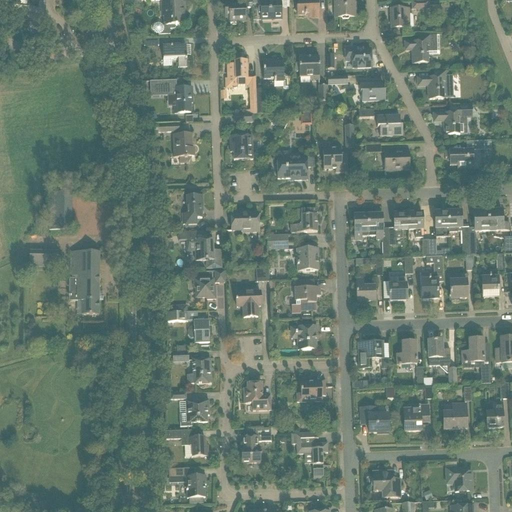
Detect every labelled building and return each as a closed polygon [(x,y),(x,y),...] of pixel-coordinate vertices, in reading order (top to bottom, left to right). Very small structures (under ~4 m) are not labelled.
[(237,22),(244,22),(243,0),(224,0),(225,17),(230,17),(230,26),(237,25),(237,22)] [(268,0),(269,1),(260,1),(261,21),(281,21),(280,0),(268,0)] [(311,19),(318,19),(317,0),(310,0),(310,1),(297,1),(297,16),(311,16),(311,19)] [(355,18),(354,0),(334,0),(335,18),(355,18)] [(428,10),(428,2),(412,3),(412,11),(428,10)] [(184,28),(183,12),(185,12),(184,3),(162,4),(162,9),(165,9),(165,17),(163,17),(164,17),(164,26),(163,28),(162,26),(161,26),(160,25),(159,25),(158,25),(157,25),(156,25),(155,25),(154,26),(154,27),(153,28),(153,29),(153,30),(153,31),(154,33),(155,34),(156,34),(157,34),(158,35),(158,36),(170,35),(170,30),(174,30),(177,27),(177,26),(177,28),(184,28)] [(391,29),(412,29),(413,27),(413,17),(411,15),(409,15),(409,10),(391,10),(391,29)] [(439,55),(439,37),(418,37),(418,43),(405,43),(405,52),(412,51),(413,65),(428,64),(427,56),(439,55)] [(144,47),(159,46),(158,38),(143,39),(144,47)] [(163,61),(164,66),(172,66),(171,60),(177,60),(178,68),(187,68),(186,47),(162,47),(163,61)] [(352,69),(361,69),(371,69),(370,50),(356,51),(356,49),(345,49),(346,62),(352,62),(352,69)] [(310,81),(319,80),(319,58),(306,58),(305,57),(298,57),(299,64),(296,64),(295,66),(295,69),(295,71),(297,73),(299,73),(299,78),(310,77),(310,81)] [(283,90),(292,90),(291,77),(286,77),(283,74),(283,63),(278,63),(275,61),(268,61),(268,64),(263,64),(263,80),(274,80),(274,83),(283,82),(283,90)] [(227,79),(225,79),(225,90),(231,89),(231,87),(240,87),(246,87),(246,89),(249,89),(249,78),(247,78),(247,72),(247,62),(234,62),(234,65),(227,65),(227,79)] [(434,79),(417,79),(418,87),(428,87),(428,101),(438,100),(443,100),(453,100),(452,77),(448,77),(447,72),(444,73),(434,73),(434,79)] [(347,78),(327,78),(328,87),(347,86),(347,78)] [(177,81),(150,82),(150,98),(172,97),(172,96),(172,89),(177,89),(177,81)] [(362,103),(375,103),(385,102),(385,93),(384,93),(384,91),(382,91),(382,84),(372,85),(359,85),(360,94),(361,94),(362,103)] [(326,86),(318,87),(319,103),(327,102),(326,86)] [(177,89),(172,89),(172,96),(172,97),(175,97),(175,108),(174,108),(174,114),(190,114),(190,104),(190,98),(192,98),(192,89),(177,89)] [(263,90),(256,90),(257,115),(264,115),(263,90)] [(472,118),(472,108),(449,109),(450,114),(433,115),(434,123),(444,123),(444,136),(467,135),(467,118),(472,118)] [(373,110),(358,111),(358,119),(373,119),(373,110)] [(311,116),(300,116),(300,126),(312,126),(311,116)] [(380,137),(392,137),(402,137),(402,127),(399,127),(399,123),(400,123),(399,118),(376,119),(377,128),(379,128),(380,137)] [(153,126),(154,134),(179,133),(179,125),(153,126)] [(354,149),(354,127),(344,127),(345,149),(354,149)] [(191,144),(191,135),(173,136),(174,159),(179,159),(179,165),(189,164),(189,163),(191,161),(192,161),(192,159),(194,158),(194,150),(190,150),(190,144),(191,144)] [(234,161),(253,161),(252,137),(230,138),(230,142),(231,142),(231,145),(230,145),(230,154),(233,154),(234,161)] [(491,151),(491,142),(466,143),(467,151),(445,152),(445,159),(449,159),(449,167),(457,167),(457,171),(473,171),(473,151),(491,151)] [(322,149),(323,161),(323,171),(332,171),(332,169),(335,169),(335,174),(347,173),(347,154),(341,154),(341,148),(322,149)] [(384,153),(384,162),(384,172),(409,171),(409,152),(384,153)] [(278,160),(277,160),(277,180),(290,179),(294,179),(294,181),(307,181),(307,171),(307,159),(288,160),(288,153),(277,153),(278,160)] [(202,197),(187,198),(187,215),(183,215),(183,225),(197,225),(196,219),(201,219),(201,206),(202,206),(202,197)] [(296,211),(297,226),(291,227),(291,234),(297,234),(317,233),(316,210),(296,211)] [(502,211),(488,212),(488,233),(502,232),(508,232),(508,224),(502,224),(502,211)] [(488,212),(474,212),(474,233),(488,233),(488,212)] [(231,214),(231,232),(242,232),(242,233),(259,233),(258,227),(258,225),(258,222),(258,215),(243,215),(243,213),(231,214)] [(447,239),(449,239),(448,213),(435,214),(435,239),(447,238),(447,239)] [(462,257),(465,257),(469,257),(469,240),(468,229),(461,229),(461,213),(448,213),(449,239),(450,239),(450,236),(449,236),(449,234),(458,233),(461,232),(462,257)] [(422,214),(408,215),(408,231),(415,231),(415,234),(415,239),(422,239),(422,214)] [(393,215),(394,231),(388,231),(388,247),(395,247),(395,240),(401,240),(401,231),(408,231),(408,215),(393,215)] [(368,238),(369,238),(368,232),(368,216),(354,217),(355,242),(361,241),(361,238),(368,238)] [(382,216),(368,216),(369,238),(376,237),(376,241),(382,241),(383,260),(389,260),(388,247),(388,231),(382,231),(382,216)] [(213,251),(213,240),(195,241),(194,233),(180,234),(180,237),(187,237),(187,252),(195,252),(195,262),(206,262),(206,270),(222,269),(221,251),(213,251)] [(428,241),(428,258),(437,258),(436,241),(428,241)] [(277,243),(267,243),(267,252),(288,251),(287,243),(277,243)] [(296,250),(297,273),(318,272),(318,263),(316,264),(316,259),(318,259),(318,250),(296,250)] [(29,268),(59,269),(59,252),(30,252),(29,268)] [(70,283),(69,302),(78,302),(81,302),(81,315),(81,316),(99,317),(99,301),(99,293),(99,253),(70,253),(70,283)] [(473,256),(469,257),(465,257),(466,272),(473,272),(473,256)] [(437,284),(443,283),(442,258),(427,258),(426,266),(434,265),(434,276),(428,276),(429,281),(421,281),(422,301),(438,301),(437,284)] [(412,276),(411,259),(403,259),(404,276),(412,276)] [(355,261),(355,267),(376,266),(376,277),(382,277),(382,260),(355,261)] [(268,283),(268,270),(256,271),(257,284),(268,283)] [(225,272),(215,273),(215,284),(225,284),(225,272)] [(489,279),(482,279),(482,299),(498,299),(497,278),(497,273),(489,273),(489,279)] [(456,283),(450,283),(451,300),(466,300),(466,286),(467,286),(467,275),(456,276),(456,283)] [(405,286),(405,278),(389,279),(390,302),(406,302),(406,286),(405,286)] [(213,294),(213,281),(201,281),(201,279),(193,279),(194,289),(196,289),(196,299),(206,298),(206,301),(216,300),(215,294),(213,294)] [(319,298),(319,291),(310,291),(310,289),(301,289),(300,281),(294,282),(295,302),(296,302),(296,307),(291,307),(291,315),(300,315),(300,312),(316,312),(315,298),(319,298)] [(357,304),(375,303),(374,288),(363,288),(363,281),(356,281),(357,304)] [(260,307),(261,307),(260,293),(236,294),(236,300),(235,300),(236,302),(236,308),(243,308),(243,319),(258,318),(257,305),(260,305),(260,307)] [(186,313),(166,314),(166,323),(186,323),(186,313)] [(193,322),(194,328),(192,328),(190,328),(189,330),(188,331),(188,332),(188,336),(189,338),(190,339),(191,339),(192,340),(194,340),(194,345),(209,344),(208,321),(193,322)] [(316,328),(291,329),(291,341),(298,340),(298,351),(316,351),(315,338),(317,338),(316,328)] [(501,365),(511,365),(511,339),(500,340),(500,351),(495,351),(495,365),(501,365)] [(462,364),(484,363),(483,341),(469,341),(469,354),(462,354),(462,364)] [(442,342),(428,343),(429,368),(450,367),(450,354),(442,354),(442,342)] [(396,357),(396,367),(416,366),(415,343),(401,344),(402,357),(396,357)] [(364,351),(359,351),(359,370),(369,370),(371,370),(370,361),(383,361),(382,346),(382,345),(364,345),(364,351)] [(188,353),(172,354),(173,363),(189,362),(188,353)] [(210,361),(192,361),(193,376),(193,386),(211,385),(210,373),(209,373),(209,371),(210,371),(210,361)] [(491,385),(490,366),(481,367),(482,386),(485,386),(491,385)] [(457,387),(456,369),(448,370),(448,387),(457,387)] [(312,384),(300,384),(300,395),(296,395),(297,404),(322,403),(322,398),(325,398),(325,382),(312,382),(312,384)] [(252,405),(252,412),(270,412),(270,400),(262,400),(262,384),(257,385),(257,383),(251,383),(251,385),(247,385),(247,390),(243,390),(244,405),(252,405)] [(508,385),(499,385),(500,401),(509,401),(508,385)] [(424,389),(425,401),(433,401),(432,389),(424,389)] [(186,403),(186,415),(179,416),(180,428),(191,428),(190,424),(207,424),(207,417),(209,417),(208,402),(186,403)] [(493,414),(486,415),(487,430),(503,429),(502,405),(492,405),(493,414)] [(453,414),(443,414),(444,431),(466,431),(465,406),(452,406),(453,414)] [(405,433),(420,433),(420,422),(428,422),(427,407),(418,407),(418,410),(404,411),(405,433)] [(377,417),(377,409),(361,410),(361,422),(368,422),(369,434),(389,434),(388,416),(377,417)] [(257,448),(257,443),(271,443),(271,436),(277,436),(277,429),(248,430),(248,438),(243,438),(243,453),(242,454),(242,464),(260,464),(259,448),(257,448)] [(164,441),(188,440),(189,440),(188,432),(164,432),(164,438),(164,441)] [(327,444),(315,445),(315,434),(303,434),(291,435),(291,446),(296,445),(297,455),(312,455),(313,480),(323,479),(323,471),(328,471),(328,467),(323,467),(322,455),(327,454),(327,444)] [(188,440),(189,447),(184,447),(185,459),(208,458),(207,448),(205,448),(204,439),(189,440),(188,440)] [(183,470),(168,470),(169,479),(184,478),(183,470)] [(463,470),(446,471),(447,486),(454,485),(455,494),(472,493),(471,474),(463,474),(463,470)] [(382,493),(383,500),(400,499),(399,481),(389,481),(389,473),(373,474),(374,493),(382,493)] [(187,500),(189,500),(189,505),(203,504),(203,499),(205,499),(204,480),(206,480),(205,477),(186,478),(187,490),(186,490),(186,492),(187,492),(187,500)] [(429,492),(423,495),(426,502),(432,500),(429,492)]
